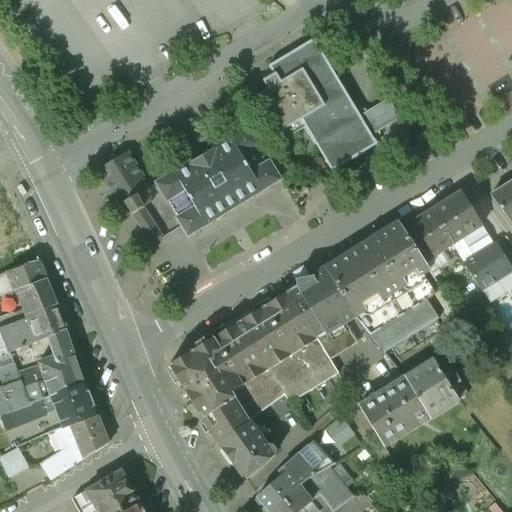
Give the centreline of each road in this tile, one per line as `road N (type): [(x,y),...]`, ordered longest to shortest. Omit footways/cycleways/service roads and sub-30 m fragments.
road 1 (residential): [(511,131),(127,355)]
road 2 (residential): [(45,173),(327,0)]
road 3 (residential): [(45,173),(127,355)]
road 4 (residential): [(24,511),(161,435)]
